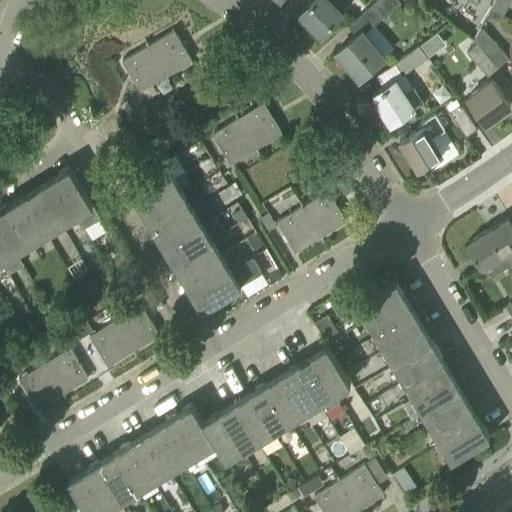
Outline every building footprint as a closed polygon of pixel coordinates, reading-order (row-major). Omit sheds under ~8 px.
[(346,7),(338,0),(312,0),(300,13),(320,33),(346,7)] [(366,30),(397,4),(401,0),(400,0),(373,0),(346,23),(348,25),(356,34),(336,50),(359,77),(386,54),(366,30)] [(494,0),(491,7),(502,13),(503,14),(510,0),(494,0)] [(499,18),(502,13),(491,7),(485,17),(491,20),(499,18)] [(477,42),(498,66),(508,57),(481,26),(474,38),(477,42)] [(148,45),(166,74),(180,66),(179,64),(189,58),(190,61),(192,60),(173,29),(171,30),(172,31),(148,45)] [(488,75),(498,66),(477,42),(467,51),(488,75)] [(152,82),(166,74),(148,45),(124,59),(124,58),(122,59),(141,90),(143,90),(147,97),(157,91),(152,82)] [(418,45),(395,62),(404,74),(427,57),(418,45)] [(406,92),(397,77),(372,94),(390,123),(397,118),(407,112),(408,113),(413,110),(417,107),(415,106),(424,101),(414,86),(406,92)] [(511,105),(491,77),(466,95),(487,122),(511,105)] [(238,117),(256,147),(282,132),(263,101),(261,102),(262,103),(238,117)] [(132,109),(126,102),(120,107),(126,114),(132,109)] [(449,110),(466,135),(477,127),(460,103),(449,110)] [(441,109),(435,113),(419,123),(421,127),(401,139),(418,168),(442,153),(431,136),(445,128),(442,124),(448,120),(441,109)] [(417,117),(413,110),(408,113),(407,112),(397,118),(403,126),(417,117)] [(231,162),(256,147),(238,117),(215,132),(214,131),(213,131),(231,162)] [(134,143),(127,131),(103,145),(111,157),(134,143)] [(136,199),(175,176),(166,160),(127,183),(136,199)] [(54,175),(77,213),(93,204),(70,165),(54,175)] [(302,176),(297,169),(288,174),(292,181),(302,176)] [(62,223),(77,213),(54,175),(38,184),(62,223)] [(146,215),(184,191),(175,176),(136,199),(146,215)] [(46,232),(62,223),(38,184),(23,194),(46,232)] [(155,230),(206,199),(197,185),(185,192),(184,191),(146,215),(155,230)] [(302,204),(320,234),(334,226),(333,224),(342,219),(345,221),(346,220),(327,189),(302,204)] [(31,242),(46,232),(23,194),(7,203),(31,242)] [(165,246),(215,215),(206,199),(155,230),(165,246)] [(16,251),(31,242),(7,203),(0,207),(0,225),(15,251),(16,251)] [(247,216),(240,204),(231,209),(238,221),(247,216)] [(306,243),(320,234),(302,204),(277,219),(296,251),(297,250),(296,247),(305,241),(306,243)] [(276,223),(269,211),(261,216),(268,228),(276,223)] [(174,261),(213,238),(212,237),(224,230),(215,215),(165,246),(174,261)] [(511,265),(511,263),(511,221),(509,216),(488,229),(510,263),(511,265)] [(24,263),(16,251),(15,251),(0,225),(0,260),(8,273),(24,263)] [(489,276),(510,263),(488,229),(467,242),(483,267),(489,276)] [(264,243),(257,231),(247,237),(254,248),(264,243)] [(184,277),(222,253),(213,238),(174,261),(184,277)] [(261,257),(273,253),(271,248),(237,261),(249,291),(271,282),(261,257)] [(193,292),(232,269),(222,253),(184,277),(193,292)] [(282,276),(277,267),(268,272),(273,281),(282,276)] [(232,269),(193,292),(202,308),(241,284),(232,269)] [(367,317),(406,294),(396,279),(358,302),(358,303),(349,308),(357,322),(367,317)] [(376,333),(415,310),(406,294),(367,317),(376,333)] [(99,311),(109,304),(105,297),(94,303),(99,311)] [(115,318),(133,348),(147,340),(146,338),(156,332),(158,335),(159,334),(140,303),(115,318)] [(386,349),(424,326),(415,310),(376,333),(386,349)] [(339,332),(328,313),(315,320),(326,339),(339,332)] [(119,357),(133,348),(115,318),(90,333),(109,365),(110,364),(109,361),(118,355),(119,357)] [(73,328),(79,338),(93,330),(87,319),(73,328)] [(58,335),(52,326),(44,330),(50,340),(58,335)] [(395,364),(434,341),(424,326),(386,349),(395,364)] [(74,337),(70,329),(61,335),(65,342),(74,337)] [(404,380),(443,357),(434,341),(395,364),(404,380)] [(312,353),(335,392),(351,382),(327,344),(312,353)] [(44,361),(62,391),(76,383),(75,381),(85,375),(87,378),(88,377),(70,346),(44,361)] [(335,392),(312,353),(296,363),(319,401),(323,408),(339,399),(335,392)] [(414,396),(453,372),(443,357),(404,380),(414,396)] [(48,400),(62,391),(44,361),(19,377),(38,408),(39,407),(38,404),(47,398),(48,400)] [(304,411),(319,401),(296,363),(281,372),(304,411)] [(17,377),(10,365),(0,371),(0,372),(6,383),(17,377)] [(288,420),(304,411),(281,372),(265,382),(288,420)] [(423,411),(462,388),(453,372),(414,396),(423,411)] [(273,429),(288,420),(265,382),(249,391),(273,429)] [(432,427),(471,404),(462,388),(423,411),(432,427)] [(277,435),(273,429),(249,391),(234,401),(261,445),(277,435)] [(246,454),(261,445),(234,401),(218,410),(242,448),(246,454)] [(216,441),(203,419),(192,402),(177,412),(200,451),(216,441)] [(442,443),(481,419),(471,404),(432,427),(442,443)] [(227,458),(242,448),(218,410),(203,419),(216,441),(227,458)] [(185,460),(200,451),(177,412),(161,421),(185,460)] [(481,419),(442,443),(451,458),(490,435),(481,419)] [(169,469),(185,460),(161,421),(146,431),(169,469)] [(154,479),(169,469),(146,431),(130,440),(154,479)] [(138,488),(154,479),(130,440),(115,449),(138,488)] [(376,451),(371,442),(363,447),(368,456),(376,451)] [(123,498),(138,488),(115,449),(99,459),(123,498)] [(107,507),(123,498),(99,459),(83,468),(107,507)] [(339,478),(358,508),(372,499),(371,497),(380,491),(382,494),(383,493),(364,463),(339,478)] [(409,473),(404,465),(393,472),(398,480),(409,473)] [(110,511),(107,507),(83,468),(68,478),(88,511),(110,511)] [(295,485),(296,478),(288,476),(286,484),(295,485)] [(350,511),(358,508),(339,478),(314,494),(325,511),(350,511)] [(314,488),(309,479),(298,486),(303,495),(314,488)] [(291,498),(300,493),(297,486),(287,492),(291,498)] [(219,502),(214,505),(218,511),(223,511),(225,511),(219,502)]
